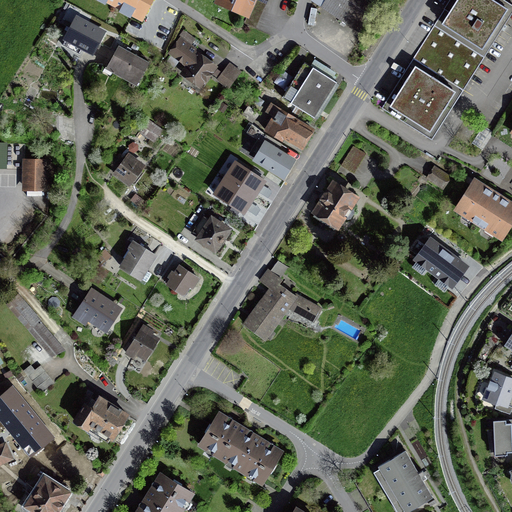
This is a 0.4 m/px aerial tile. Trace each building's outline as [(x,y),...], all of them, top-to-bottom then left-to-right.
[(108,0),(123,7),(124,5),(131,9),(132,12),(141,17),(150,0),(108,0)] [(218,0),(219,3),(247,15),(253,0),(218,0)] [(326,0),(322,7),(363,34),(385,0),(384,0),(326,0)] [(511,13),(511,5),(504,0),(450,0),(413,59),(463,90),(511,13)] [(60,18),(66,22),(76,8),(69,3),(60,18)] [(103,33),(77,18),(74,24),(73,24),(69,33),(63,44),(80,54),(83,47),(92,52),(103,33)] [(171,53),(189,66),(198,55),(200,52),(190,45),(195,39),(184,30),(179,36),(182,38),(171,53)] [(101,42),(96,52),(111,59),(118,44),(113,42),(111,47),(101,42)] [(113,71),(123,77),(135,54),(119,45),(108,65),(107,64),(103,71),(110,75),(113,71)] [(135,54),(123,77),(131,81),(133,78),(139,82),(149,62),(135,54)] [(184,73),(200,85),(214,67),(198,55),(189,66),(184,73)] [(413,59),(382,108),(432,140),(463,90),(413,59)] [(315,118),(337,82),(305,62),(282,98),(315,118)] [(231,80),(222,74),(219,79),(228,85),(231,80)] [(267,132),(281,140),(284,136),(302,146),(311,130),(301,124),(302,121),(273,104),(268,112),(273,115),(271,118),(274,120),(267,132)] [(249,106),(242,115),(258,127),(261,122),(255,117),(258,113),(249,106)] [(149,120),(145,125),(155,132),(158,127),(149,120)] [(282,144),(266,134),(252,124),(247,132),(265,143),(261,150),(257,147),(253,155),(257,158),(255,159),(283,176),(293,160),(278,151),(282,144)] [(0,166),(8,167),(8,141),(0,140),(0,166)] [(366,154),(353,146),(341,165),(354,173),(366,154)] [(115,172),(130,184),(143,167),(128,155),(115,172)] [(26,161),(26,188),(50,189),(51,161),(26,161)] [(236,162),(225,178),(254,196),(264,180),(236,162)] [(449,177),(435,168),(429,178),(442,187),(449,177)] [(225,178),(215,194),(243,212),(254,196),(225,178)] [(511,221),(511,220),(511,204),(475,181),(467,193),(469,194),(459,210),(499,236),(510,220),(511,221)] [(349,207),(355,198),(334,184),(328,193),(324,193),(321,198),(322,202),(316,211),(338,225),(343,216),(348,219),(350,218),(354,212),(353,210),(349,207)] [(225,238),(223,236),(228,229),(212,219),(211,220),(204,216),(193,232),(200,237),(199,238),(215,249),(219,242),(221,243),(225,238)] [(431,237),(415,257),(451,286),(467,266),(431,237)] [(121,267),(141,279),(141,278),(146,281),(151,273),(145,270),(155,255),(135,242),(131,248),(132,249),(121,267)] [(97,269),(111,256),(105,250),(91,262),(97,269)] [(191,287),(198,277),(181,266),(176,273),(173,271),(166,282),(168,284),(169,286),(183,294),(188,285),(191,287)] [(279,284),(282,279),(269,270),(260,281),(271,289),(245,324),(264,338),(288,306),(314,321),(321,309),(295,294),(295,295),(279,284)] [(120,309),(91,290),(74,316),(85,324),(89,318),(107,330),(120,309)] [(51,356),(64,350),(17,295),(7,304),(51,356)] [(146,358),(158,340),(150,334),(152,331),(143,325),(126,352),(134,358),(137,353),(146,358)] [(41,393),(53,384),(39,366),(27,375),(41,393)] [(511,389),(511,379),(496,374),(493,382),(491,382),(485,398),(497,403),(495,409),(510,414),(511,408),(511,406),(506,405),(511,389)] [(12,387),(0,397),(0,406),(1,408),(0,409),(0,415),(25,446),(30,443),(35,450),(52,437),(12,387)] [(90,424),(113,438),(127,414),(99,397),(96,401),(92,398),(88,405),(86,404),(75,421),(87,428),(90,424)] [(274,463),(281,451),(273,446),(272,449),(267,446),(269,444),(252,433),(249,439),(244,437),(248,431),(232,420),(230,423),(226,420),(227,418),(219,413),(212,424),(210,423),(205,431),(207,432),(200,444),(207,448),(209,446),(215,450),(214,452),(228,461),(229,458),(236,462),(234,465),(248,474),(250,471),(256,475),(254,478),(262,482),(269,471),(271,472),(276,464),(274,463)] [(506,419),(493,420),(495,455),(507,455),(507,452),(511,451),(511,427),(511,423),(506,423),(506,419)] [(4,446),(0,447),(0,461),(10,457),(4,446)] [(378,466),(386,480),(382,482),(394,502),(398,499),(405,511),(407,511),(433,497),(423,480),(427,478),(422,470),(419,472),(405,450),(378,466)] [(106,470),(101,467),(97,473),(102,476),(106,470)] [(185,499),(187,500),(192,493),(180,485),(182,484),(174,479),(173,481),(161,473),(156,482),(158,483),(156,487),(153,486),(143,502),(149,506),(146,510),(140,507),(136,511),(180,511),(183,507),(181,505),(185,499)] [(56,508),(66,492),(45,478),(40,486),(37,483),(28,498),(31,500),(26,510),(29,511),(56,511),(58,510),(56,508)]
